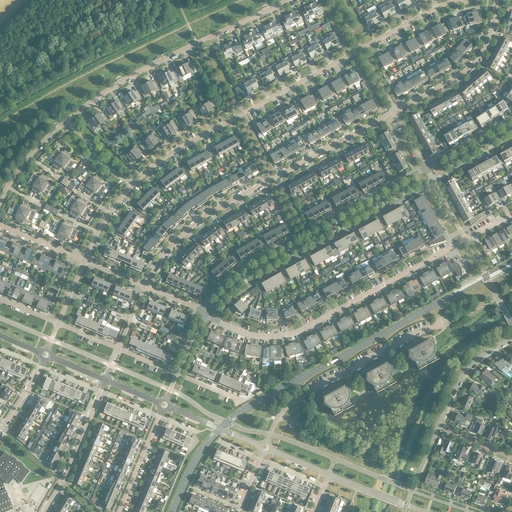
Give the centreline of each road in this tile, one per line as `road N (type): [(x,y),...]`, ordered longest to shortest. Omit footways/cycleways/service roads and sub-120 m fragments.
road 1 (residential): [(145,286),(204,217),(395,111)]
road 2 (residential): [(215,319),(283,335),(465,239)]
road 3 (residential): [(132,186),(170,153),(360,48)]
road 4 (residential): [(426,168),(255,260),(201,309)]
road 5 (residential): [(215,319),(262,275),(434,183)]
road 6 (residential): [(64,121),(126,78),(289,0)]
road 7 (residential): [(267,442),(289,404),(438,323)]
road 8 (residential): [(511,457),(437,428),(467,368),(511,338)]
road 9 (residential): [(395,111),(470,66),(494,26),(495,0)]
road 10 (residential): [(45,511),(100,392)]
